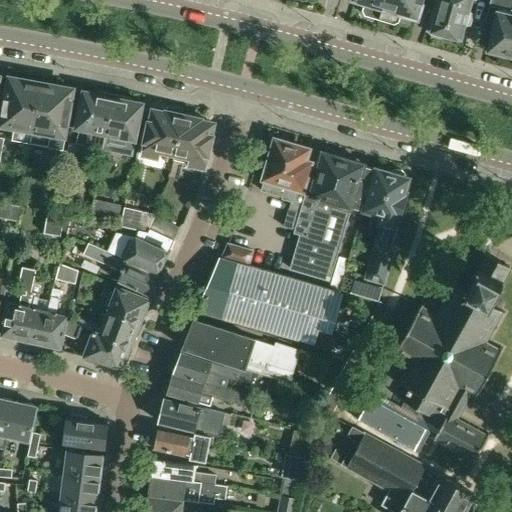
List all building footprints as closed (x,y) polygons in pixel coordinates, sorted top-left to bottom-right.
[(355,0),(356,1),(365,3),(362,11),(365,16),(379,20),(384,0),(355,0)] [(384,0),(379,20),(394,24),(398,22),(400,14),(413,18),(418,16),(422,0),(384,0)] [(460,40),(465,24),(467,25),(470,15),(468,14),(471,0),(437,0),(429,31),(430,31),(432,36),(440,38),(445,36),(460,40)] [(511,0),(492,0),(487,23),(495,25),(489,47),(492,52),(511,57),(511,0)] [(30,143),(40,83),(39,83),(36,79),(29,78),(25,80),(9,77),(8,87),(5,99),(3,99),(0,114),(0,126),(13,129),(11,140),(30,143)] [(43,83),(40,83),(30,143),(56,148),(54,161),(65,162),(68,151),(62,150),(64,138),(66,138),(71,110),(69,110),(73,89),(57,86),(54,82),(47,81),(43,83)] [(105,135),(113,94),(96,91),(95,93),(83,90),(81,99),(75,128),(79,129),(76,143),(102,148),(105,135)] [(131,98),(113,94),(105,135),(102,148),(102,149),(119,153),(127,154),(129,155),(132,140),(135,141),(142,110),(143,103),(131,100),(131,98)] [(156,110),(152,113),(150,122),(149,122),(144,142),(145,142),(142,156),(157,159),(158,151),(175,154),(184,115),(182,115),(182,114),(181,112),(180,111),(178,110),(176,110),(175,109),(173,109),(171,109),(169,110),(168,110),(168,111),(166,111),(165,112),(156,110)] [(185,115),(184,115),(175,154),(174,159),(190,162),(189,166),(204,169),(206,156),(208,156),(212,136),(211,136),(213,126),(211,122),(201,120),(201,119),(199,118),(199,117),(198,116),(197,115),(195,114),(193,113),(192,113),(190,113),(188,113),(186,114),(185,114),(185,115)] [(283,226),(295,229),(307,185),(313,187),(322,157),(307,153),(307,152),(308,151),(307,150),(307,149),(306,149),(305,148),(291,144),(289,140),(282,138),(277,140),(275,139),(268,163),(266,163),(265,164),(262,174),(263,176),(264,176),(263,180),(264,180),(261,191),(282,197),(282,199),(292,202),(290,210),(288,209),(283,226)] [(68,150),(68,151),(65,162),(76,164),(77,151),(68,150)] [(343,160),(335,157),(323,154),(322,157),(313,187),(307,185),(295,229),(295,232),(301,233),(291,268),(330,279),(347,220),(351,206),(364,210),(373,179),(376,169),(362,166),(363,165),(360,164),(360,163),(359,161),(358,160),(357,159),(356,158),(355,158),(353,157),(352,157),(350,157),(349,158),(347,159),(346,160),(343,159),(343,160)] [(373,179),(364,210),(382,216),(380,223),(388,225),(385,233),(380,232),(366,279),(384,284),(398,237),(394,236),(396,227),(394,227),(395,225),(396,226),(399,218),(397,218),(397,216),(398,216),(405,195),(404,195),(408,178),(405,177),(404,173),(401,170),(397,169),(393,170),(390,173),(376,169),(373,179)] [(112,204),(108,218),(118,220),(121,206),(112,204)] [(147,232),(149,228),(155,216),(156,214),(124,207),(121,227),(138,230),(147,232)] [(52,235),(52,236),(67,240),(71,218),(56,215),(55,218),(52,235)] [(155,216),(149,228),(174,239),(179,228),(155,216)] [(111,253),(158,275),(159,273),(162,272),(164,267),(163,263),(174,239),(149,228),(147,232),(138,230),(135,237),(119,234),(111,253)] [(86,250),(85,253),(123,271),(119,280),(150,295),(151,293),(153,292),(155,287),(154,283),(158,275),(111,253),(90,243),(86,250)] [(24,245),(20,256),(37,262),(41,251),(24,245)] [(228,245),(222,258),(249,265),(253,252),(228,245)] [(374,391),(357,420),(418,452),(430,431),(436,434),(433,439),(432,441),(433,442),(434,439),(443,444),(441,446),(443,447),(444,444),(452,449),(451,452),(452,452),(454,450),(463,454),(461,457),(462,458),(464,455),(472,460),(471,462),(472,463),(473,460),(487,435),(488,433),(487,432),(486,435),(477,430),(479,427),(478,427),(476,429),(468,425),(469,422),(468,422),(466,424),(456,419),(470,394),(473,396),(471,398),(474,400),(475,397),(501,350),(502,348),(500,346),(499,349),(486,342),(502,314),(504,315),(505,313),(503,311),(491,304),(510,270),(511,270),(511,267),(507,265),(499,261),(490,256),(483,251),(481,254),(485,256),(466,290),(453,283),(451,282),(449,285),(452,286),(436,315),(420,306),(394,353),(399,356),(397,360),(399,370),(404,373),(399,383),(411,389),(404,402),(402,406),(374,391)] [(340,292),(249,265),(222,258),(198,311),(303,342),(301,346),(322,353),(340,292)] [(60,264),(56,279),(75,284),(78,271),(60,264)] [(13,336),(20,338),(34,283),(37,271),(23,267),(18,289),(23,290),(19,304),(6,301),(0,333),(3,334),(5,338),(10,339),(13,336)] [(366,283),(362,297),(378,302),(383,288),(366,283)] [(33,284),(20,338),(41,342),(48,311),(37,308),(39,298),(41,285),(33,284)] [(141,323),(150,299),(117,286),(108,310),(141,323)] [(61,348),(64,333),(68,317),(68,316),(56,313),(61,290),(53,288),(48,311),(41,342),(47,344),(49,348),(55,349),(57,347),(61,348)] [(85,292),(78,291),(77,299),(84,301),(85,292)] [(80,321),(78,325),(99,333),(132,346),(141,323),(108,310),(102,326),(81,318),(80,321)] [(68,317),(64,333),(89,342),(84,357),(117,367),(118,368),(125,364),(132,346),(99,333),(78,325),(80,321),(68,317)] [(183,348),(225,361),(254,371),(291,382),(302,350),(276,341),(275,345),(194,320),(183,348)] [(175,371),(174,374),(206,382),(218,386),(221,376),(249,385),(254,371),(225,361),(223,366),(182,353),(179,363),(176,364),(174,369),(175,371)] [(206,382),(174,374),(168,393),(211,407),(214,396),(253,409),(257,398),(218,386),(206,382)] [(0,447),(5,449),(7,437),(15,401),(0,397),(0,447)] [(225,413),(165,399),(160,422),(194,430),(219,436),(225,413)] [(15,401),(7,437),(30,442),(38,406),(15,401)] [(104,449),(104,447),(107,423),(87,421),(87,417),(69,413),(69,418),(67,418),(64,444),(104,449)] [(190,434),(159,428),(154,450),(191,457),(190,461),(206,464),(209,449),(211,449),(213,437),(191,433),(190,434)] [(473,511),(475,509),(474,503),(471,499),(474,493),(353,428),(349,435),(356,439),(348,455),(337,448),(332,457),(345,464),(345,465),(348,466),(389,488),(381,504),(396,511),(473,511)] [(314,434),(294,429),(289,452),(309,456),(314,434)] [(30,444),(38,446),(41,434),(33,432),(30,444)] [(35,458),(38,446),(30,444),(28,456),(35,458)] [(64,472),(100,477),(103,454),(67,449),(64,472)] [(286,455),(282,477),(304,481),(308,459),(286,455)] [(196,465),(155,458),(152,474),(215,485),(216,476),(195,473),(196,465)] [(0,468),(0,470),(0,476),(12,478),(12,469),(0,468)] [(61,496),(97,500),(100,477),(64,472),(61,496)] [(152,474),(149,495),(183,500),(218,504),(214,503),(214,498),(225,500),(227,487),(215,485),(152,474)] [(27,491),(35,492),(37,480),(29,479),(27,491)] [(181,511),(183,500),(149,495),(149,498),(147,498),(145,508),(147,508),(146,511),(181,511)] [(59,511),(95,511),(97,500),(61,496),(59,511)] [(279,497),(277,511),(295,511),(297,499),(279,497)] [(17,503),(17,511),(26,511),(26,503),(17,503)]
